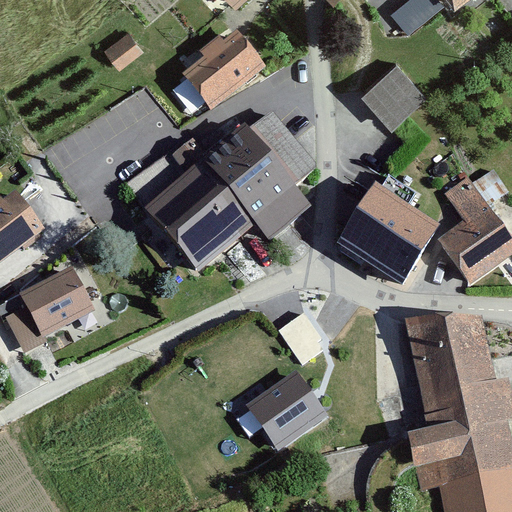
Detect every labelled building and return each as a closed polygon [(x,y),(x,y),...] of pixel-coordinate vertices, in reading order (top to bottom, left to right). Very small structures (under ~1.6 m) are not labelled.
[(326,0),(219,0),(231,12),(243,0),(320,0),(323,3),(326,0)] [(423,29),(439,17),(425,0),(415,0),(406,8),(423,29)] [(440,0),(449,11),(462,0),(440,0)] [(120,74),(147,55),(131,33),(104,53),(120,74)] [(206,117),(267,73),(238,33),(177,78),(206,117)] [(391,129),(428,99),(398,62),(361,93),(391,129)] [(265,248),(307,212),(295,197),(291,193),(318,171),(272,116),(246,138),(241,132),(142,214),(196,280),(253,233),(265,248)] [(467,294),(511,262),(511,245),(487,212),(468,182),(443,199),(464,229),(435,249),(467,294)] [(0,266),(45,233),(11,188),(0,195),(0,266)] [(331,252),(404,295),(441,232),(368,190),(331,252)] [(29,352),(101,316),(73,260),(0,296),(29,352)] [(307,312),(280,329),(301,361),(327,344),(307,312)] [(441,492),(445,511),(511,511),(511,443),(508,428),(511,427),(511,386),(511,382),(497,385),(482,321),(402,327),(416,378),(430,434),(403,441),(411,474),(417,473),(422,496),(441,492)] [(297,372),(248,406),(278,450),(328,417),(297,372)]
